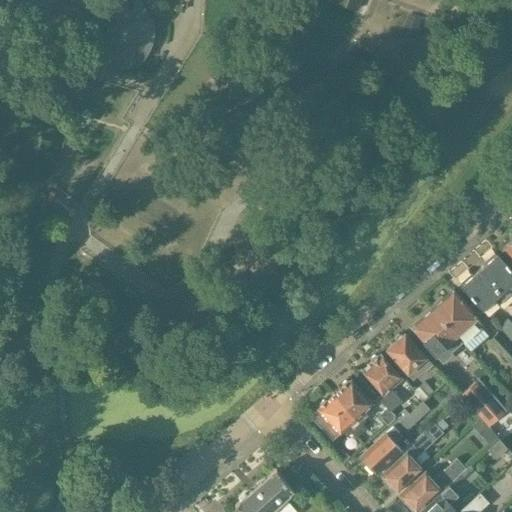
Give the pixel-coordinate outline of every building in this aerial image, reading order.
[(135,0),(132,9),(114,3),(99,55),(116,60),(113,73),(118,72),(123,70),(129,67),(133,65),(134,63),(137,65),(143,59),(146,54),(149,50),(151,45),(152,40),(153,34),(153,28),(152,22),(151,17),(149,17),(146,11),(144,6),(140,1),(139,0),(135,0)] [(331,0),(331,1),(357,10),(360,0),(331,0)] [(60,6),(33,12),(42,50),(69,45),(64,23),(67,22),(64,9),(61,10),(60,6)] [(82,107),(78,120),(89,124),(94,111),(82,107)] [(508,239),(499,247),(511,261),(511,233),(508,237),(508,239)] [(511,268),(496,250),(484,261),(511,292),(511,291),(511,268)] [(472,272),(500,303),(511,292),(484,261),(472,272)] [(482,307),(487,314),(500,303),(472,272),(460,283),(482,307)] [(234,276),(226,284),(241,302),(250,294),(234,276)] [(482,322),(453,289),(432,307),(461,341),(482,322)] [(451,349),(461,341),(432,307),(411,326),(441,360),(440,362),(442,364),(454,353),(451,349)] [(498,326),(511,341),(511,322),(507,318),(498,326)] [(132,336),(131,329),(109,333),(110,339),(132,336)] [(404,331),(386,347),(407,372),(412,378),(420,371),(421,372),(431,364),(425,356),(404,331)] [(487,340),(511,368),(511,367),(511,346),(497,331),(487,340)] [(386,406),(390,410),(401,400),(389,387),(401,377),(380,353),(377,356),(374,355),(371,358),(371,361),(362,369),(382,391),(377,396),(386,406)] [(342,386),(334,393),(355,417),(359,421),(362,424),(365,420),(363,418),(367,415),(363,410),(372,402),(350,378),(347,381),(346,381),(342,384),(342,386)] [(414,390),(422,399),(432,390),(423,381),(414,390)] [(460,394),(480,416),(488,425),(497,417),(501,413),(493,404),(483,393),(473,382),(468,387),(460,394)] [(362,424),(359,421),(355,417),(334,393),(326,400),(323,400),(319,403),(319,406),(318,407),(320,409),(312,417),(331,438),(345,426),(355,436),(365,427),(362,424)] [(396,416),(395,416),(390,410),(386,406),(378,414),(388,424),(396,416)] [(395,415),(395,416),(396,416),(399,420),(407,428),(416,421),(408,412),(404,408),(395,415)] [(480,416),(470,425),(482,438),(492,429),(488,425),(480,416)] [(397,489),(421,467),(413,458),(442,432),(433,422),(404,448),(407,451),(381,474),(383,476),(381,477),(389,486),(392,483),(397,489)] [(386,433),(361,455),(376,472),(401,450),(394,442),(401,436),(393,426),(386,433)] [(439,490),(465,467),(456,457),(432,479),(425,471),(401,493),(406,499),(403,502),(410,510),(412,508),(414,510),(438,489),(439,490)] [(440,492),(418,511),(452,511),(456,509),(448,501),(478,475),(477,474),(468,464),(465,467),(439,490),(440,492)] [(267,511),(294,488),(276,468),(235,504),(241,511),(267,511)] [(456,511),(475,511),(486,502),(478,493),(456,511)]
